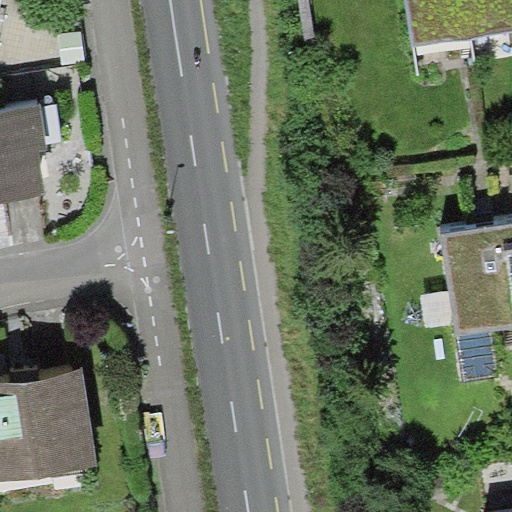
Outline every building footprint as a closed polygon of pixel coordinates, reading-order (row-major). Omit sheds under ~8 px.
[(468,28),(464,0),(406,0),(412,36),(468,28)] [(511,21),(511,0),(464,0),(468,28),(511,21)] [(27,99),(0,102),(0,187),(39,182),(27,99)] [(511,317),(511,215),(497,218),(511,318),(511,317)] [(511,318),(497,218),(440,226),(455,326),(511,318)] [(79,361),(0,372),(0,465),(91,453),(79,361)]
